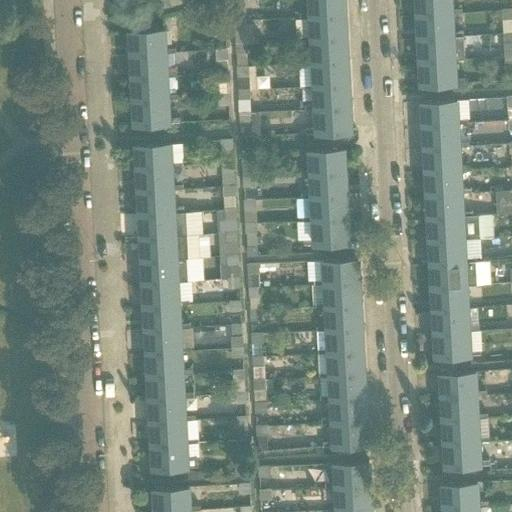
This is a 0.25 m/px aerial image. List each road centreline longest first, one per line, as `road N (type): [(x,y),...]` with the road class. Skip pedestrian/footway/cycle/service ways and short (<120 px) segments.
road 1 (residential): [(403,511),(375,0)]
road 2 (residential): [(92,511),(68,0)]
